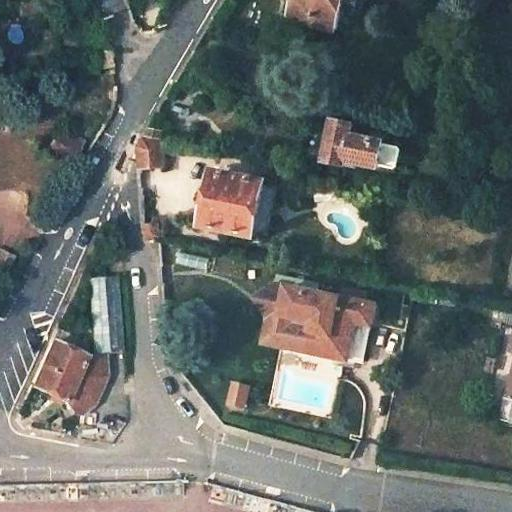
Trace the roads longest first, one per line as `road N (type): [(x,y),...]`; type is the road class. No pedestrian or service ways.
road 1 (residential): [(511,510),(159,457)]
road 2 (residential): [(159,457),(116,146)]
road 3 (residential): [(116,146),(0,377)]
road 4 (residential): [(159,457),(0,460)]
